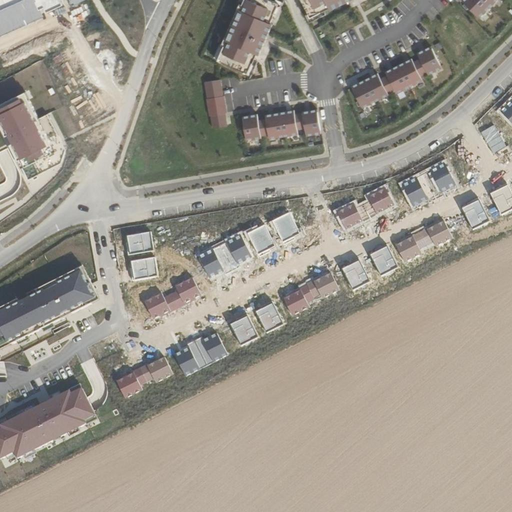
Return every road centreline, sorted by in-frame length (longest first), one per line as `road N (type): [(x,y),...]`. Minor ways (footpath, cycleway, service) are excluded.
road 1 (residential): [(116,323),(153,340),(333,249)]
road 2 (residential): [(94,199),(130,207),(314,176)]
road 3 (residential): [(94,199),(168,0)]
road 4 (track): [(0,49),(65,20),(122,119)]
road 5 (residential): [(333,249),(501,180)]
road 6 (residential): [(322,81),(349,55),(400,29),(428,0)]
road 7 (residential): [(116,323),(0,389)]
road 8 (residential): [(338,172),(424,142),(457,118)]
road 9 (residential): [(94,199),(116,323)]
